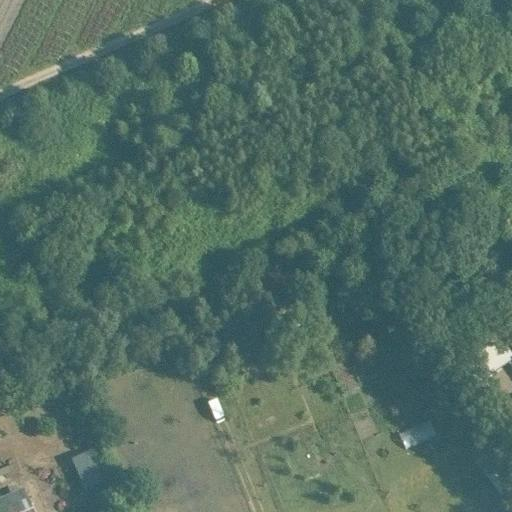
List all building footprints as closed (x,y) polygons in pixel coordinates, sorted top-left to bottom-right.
[(252,387),(261,384),(254,365),(245,369),(252,387)] [(265,388),(234,396),(238,411),(269,403),(265,388)] [(506,502),(511,497),(511,477),(498,457),(483,467),(506,502)] [(71,478),(79,497),(90,492),(83,474),(71,478)] [(10,511),(38,511),(33,496),(8,505),(10,511)]
